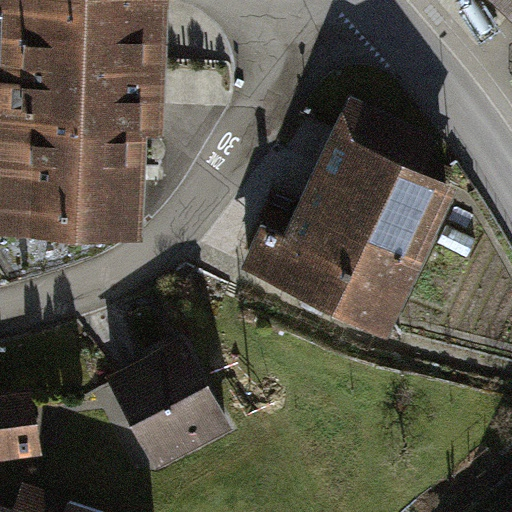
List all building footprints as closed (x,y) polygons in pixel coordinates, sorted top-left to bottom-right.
[(511,0),(487,0),(511,23),(511,0)] [(0,8),(0,120),(168,132),(175,20),(0,8)] [(439,132),(362,98),(296,248),(265,235),(246,276),(400,344),(470,186),(424,165),(439,132)] [(0,120),(0,233),(160,244),(168,132),(0,120)] [(189,338),(107,376),(153,476),(236,438),(189,338)] [(37,395),(0,399),(0,467),(45,462),(37,395)] [(115,511),(26,484),(17,511),(115,511)]
